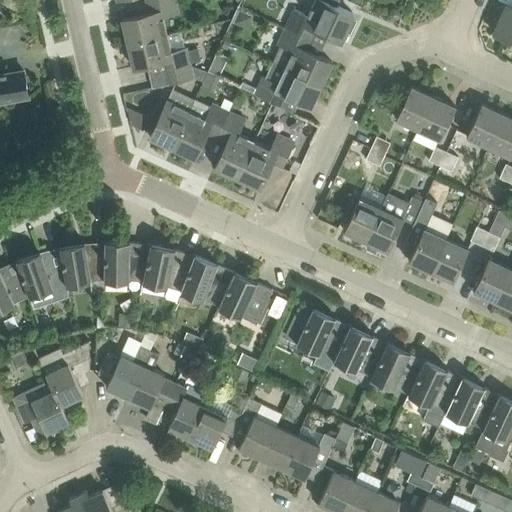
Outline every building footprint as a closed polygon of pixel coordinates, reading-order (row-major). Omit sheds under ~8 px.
[(129,43),(168,33),(164,16),(179,12),(176,0),(151,0),(154,10),(123,18),(123,20),(129,43)] [(295,8),(287,27),(307,37),(312,27),(342,41),(342,39),(353,14),(354,15),(354,13),(326,0),(315,0),(309,15),(295,8)] [(511,5),(508,3),(494,32),(511,39),(511,5)] [(394,8),(390,10),(389,14),(391,18),(396,20),(400,17),(401,13),(399,9),(394,8)] [(278,44),(280,45),(273,61),(321,84),(331,62),(332,62),(332,61),(303,47),(307,37),(287,27),(278,44)] [(168,33),(129,43),(134,65),(134,67),(166,59),(168,70),(191,65),(187,47),(172,50),(168,33)] [(241,86),(256,93),(277,102),(282,92),(311,106),(312,104),(311,104),(321,84),(273,61),(266,77),(264,76),(258,88),(243,81),(241,86)] [(171,82),(193,77),(191,65),(168,70),(171,82)] [(208,71),(201,68),(198,78),(204,80),(208,71)] [(0,100),(29,95),(24,69),(0,73),(0,100)] [(419,128),(434,95),(411,85),(396,118),(419,128)] [(456,105),(434,95),(419,128),(441,138),(456,105)] [(196,97),(190,109),(189,109),(172,145),(194,156),(196,157),(209,127),(219,132),(228,112),(234,101),(226,97),(221,108),(212,103),(211,105),(196,97)] [(189,109),(186,107),(168,99),(150,136),(152,136),(172,145),(189,109)] [(482,102),(474,120),(467,134),(489,145),(504,112),(482,102)] [(130,111),(133,125),(143,130),(148,119),(130,111)] [(245,120),(228,112),(219,132),(229,136),(216,166),(217,167),(217,166),(238,176),(254,140),(239,133),(245,120)] [(511,154),(511,115),(504,112),(489,145),(511,155),(511,154)] [(294,141),(277,133),(270,148),(254,140),(238,176),(260,186),(259,186),(261,187),(274,157),(285,162),(294,141)] [(377,135),(372,146),(386,153),(391,142),(377,135)] [(436,145),(429,160),(441,165),(447,151),(436,145)] [(367,158),(380,164),(381,165),(386,153),(372,146),(367,158)] [(447,151),(441,165),(445,167),(452,170),(459,156),(447,151)] [(511,182),(511,180),(511,165),(506,162),(499,176),(511,182)] [(404,219),(414,224),(426,197),(416,192),(414,196),(412,195),(409,201),(390,192),(388,191),(381,207),(382,207),(367,240),(389,250),(404,219)] [(344,230),(367,240),(382,207),(381,207),(360,197),(344,230)] [(490,228),(499,204),(489,201),(480,225),(490,228)] [(470,239),(482,245),(489,230),(477,224),(470,239)] [(431,270),(447,237),(424,227),(409,260),(431,270)] [(494,251),(501,236),(489,230),(482,245),(494,251)] [(447,237),(431,270),(454,280),(469,247),(447,237)] [(105,241),(104,279),(105,280),(129,281),(142,282),(151,243),(130,241),(130,240),(129,240),(129,241),(106,241),(106,239),(105,239),(105,241)] [(106,292),(105,280),(104,279),(105,241),(85,242),(85,241),(84,241),(84,242),(62,246),(61,245),(60,245),(60,246),(66,284),(67,284),(90,281),(91,294),(104,293),(106,292)] [(168,286),(180,290),(194,254),(176,248),(176,247),(175,247),(174,248),(152,243),(152,242),(151,242),(151,243),(142,282),(168,286)] [(29,294),(29,295),(50,288),(52,288),(52,289),(54,288),(54,287),(66,284),(60,246),(41,251),(40,250),(39,250),(40,251),(18,259),(18,258),(17,258),(17,259),(29,294)] [(204,299),(218,305),(235,270),(218,263),(218,262),(217,261),(217,262),(196,254),(196,253),(195,252),(194,254),(180,290),(204,299)] [(474,289),(496,300),(511,267),(489,257),(474,289)] [(15,302),(15,301),(29,294),(17,259),(0,266),(0,307),(14,302),(14,303),(15,302)] [(511,267),(496,300),(511,307),(511,267)] [(236,270),(235,269),(235,270),(218,305),(257,324),(265,305),(274,287),(273,287),(272,288),(258,281),(258,280),(257,279),(256,281),(236,271),(236,270)] [(276,294),(271,312),(282,315),(287,296),(276,294)] [(297,341),(318,351),(313,362),(329,370),(350,324),(336,317),(336,316),(335,316),(335,317),(314,307),(315,306),(313,306),(305,324),(297,341)] [(119,325),(132,326),(134,313),(120,312),(119,325)] [(351,323),(350,324),(329,370),(330,370),(335,359),(371,376),(387,341),(373,335),(374,333),(372,333),(372,334),(351,325),(352,323),(351,323)] [(38,356),(49,379),(53,388),(55,389),(63,408),(63,407),(72,403),(70,400),(84,394),(80,386),(91,381),(87,371),(90,369),(90,339),(64,352),(61,346),(38,356)] [(122,358),(119,357),(108,352),(98,373),(110,378),(106,385),(120,392),(118,395),(128,399),(151,345),(142,340),(133,360),(123,355),(122,358)] [(388,340),(387,341),(371,376),(409,393),(425,359),(410,352),(411,351),(410,350),(409,351),(388,342),(389,341),(388,340)] [(154,399),(165,404),(175,383),(165,379),(167,375),(153,369),(159,354),(150,350),(153,342),(151,345),(128,399),(136,403),(138,400),(151,406),(154,399)] [(15,367),(38,356),(33,345),(10,355),(15,367)] [(197,347),(193,357),(204,362),(208,351),(197,347)] [(258,358),(252,355),(247,366),(253,369),(258,358)] [(432,403),(446,410),(462,376),(448,369),(448,368),(447,367),(446,369),(426,359),(426,358),(425,357),(425,359),(409,393),(403,406),(426,416),(432,403)] [(186,378),(193,366),(185,362),(179,375),(186,378)] [(224,372),(238,379),(242,369),(228,362),(224,372)] [(257,383),(265,387),(269,379),(260,375),(257,383)] [(462,375),(462,376),(446,410),(483,427),(499,393),(485,387),(485,385),(484,385),(484,386),(463,376),(464,375),(462,375)] [(190,440),(206,405),(210,394),(187,384),(186,388),(175,383),(165,404),(177,409),(168,426),(182,432),(180,435),(190,440)] [(55,389),(53,388),(32,398),(29,389),(12,396),(24,422),(32,419),(40,437),(57,429),(56,426),(69,420),(63,407),(63,408),(55,389)] [(330,409),(336,396),(323,390),(317,403),(330,409)] [(287,403),(294,407),(300,395),(292,391),(287,403)] [(483,427),(484,427),(469,459),(479,464),(485,450),(489,452),(488,453),(503,461),(509,449),(507,448),(511,440),(511,399),(500,394),(501,392),(500,392),(499,393),(483,427)] [(248,450),(262,457),(277,425),(258,416),(264,402),(251,396),(243,413),(244,413),(234,435),(242,439),(238,449),(247,453),(248,450)] [(221,429),(234,435),(244,413),(243,413),(233,408),(230,416),(206,405),(190,440),(198,444),(200,441),(213,447),(221,429)] [(332,446),(344,421),(343,420),(336,436),(324,431),(319,443),(297,434),(282,469),(291,473),(292,470),(306,477),(315,456),(325,460),(332,446)] [(344,421),(332,446),(344,451),(356,426),(344,421)] [(297,434),(277,425),(262,457),(275,462),(273,465),(282,469),(297,434)] [(370,448),(379,452),(384,439),(375,436),(370,448)] [(395,464),(411,472),(408,479),(420,484),(423,477),(420,476),(427,461),(402,449),(395,464)] [(469,459),(471,454),(461,449),(456,461),(465,466),(469,459)] [(430,461),(423,477),(420,484),(431,490),(441,467),(430,461)] [(317,504),(327,508),(328,505),(341,511),(355,480),(333,470),(317,504)] [(147,493),(154,496),(159,484),(148,479),(144,486),(147,493)] [(341,511),(367,511),(377,490),(355,480),(341,511)] [(471,494),(479,498),(484,486),(477,482),(471,494)] [(87,490),(77,494),(85,511),(127,511),(124,504),(116,486),(105,491),(103,488),(90,495),(87,490)] [(511,511),(511,498),(484,486),(479,498),(511,511)] [(377,490),(367,511),(394,511),(400,500),(377,490)] [(85,511),(77,494),(70,498),(72,503),(59,509),(60,511),(85,511)] [(445,511),(449,504),(427,494),(418,511),(445,511)]
